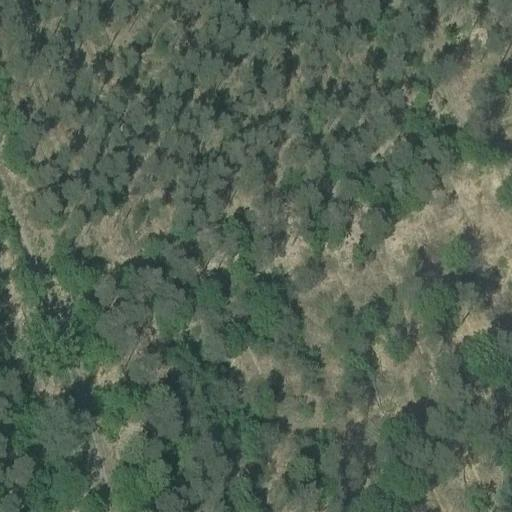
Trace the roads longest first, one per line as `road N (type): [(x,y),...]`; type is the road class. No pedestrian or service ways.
road 1 (track): [(48,317),(488,145)]
road 2 (track): [(99,511),(48,317)]
road 3 (track): [(48,317),(0,193)]
